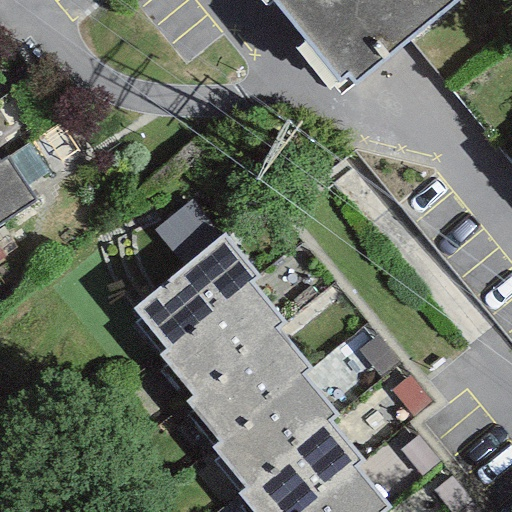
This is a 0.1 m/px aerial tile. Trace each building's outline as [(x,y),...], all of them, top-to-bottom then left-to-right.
[(287,0),(356,85),(460,0),(287,0)] [(0,225),(33,206),(13,172),(5,176),(0,168),(0,225)] [(169,369),(257,298),(223,256),(135,327),(169,369)] [(257,298),(169,369),(162,375),(195,416),(285,343),(290,339),(257,298)] [(311,389),(318,384),(285,343),(195,416),(190,420),(223,461),(311,389)] [(215,467),(248,508),(338,436),(345,431),(311,389),(223,461),(215,467)] [(243,511),(327,511),(364,482),(371,476),(338,436),(248,508),(243,511)] [(388,511),(364,482),(327,511),(388,511)]
